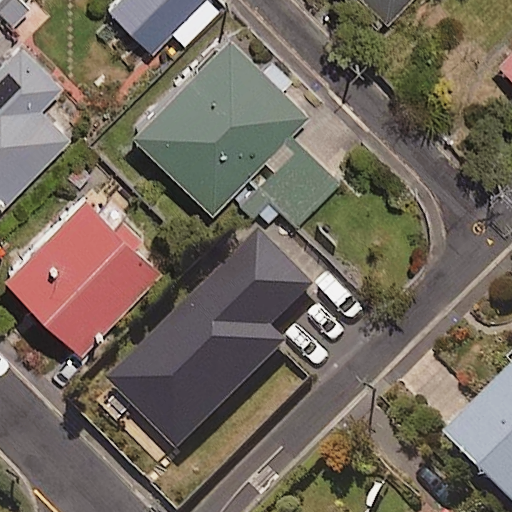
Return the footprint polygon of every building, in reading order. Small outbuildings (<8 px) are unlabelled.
[(214,9),(204,0),(107,0),(103,4),(147,50),(169,29),(180,41),(214,9)] [(400,0),(364,0),(383,18),(400,0)] [(305,113),(221,29),(124,126),(209,210),(305,113)] [(511,44),(496,61),(511,76),(511,44)] [(55,87),(14,46),(0,59),(0,204),(67,138),(35,107),(55,87)] [(337,179),(299,141),(253,188),(291,226),(337,179)] [(155,268),(79,192),(0,271),(0,276),(74,349),(155,268)] [(311,283),(257,228),(103,378),(172,448),(284,339),(269,323),(311,283)] [(511,369),(446,436),(511,501),(511,369)]
